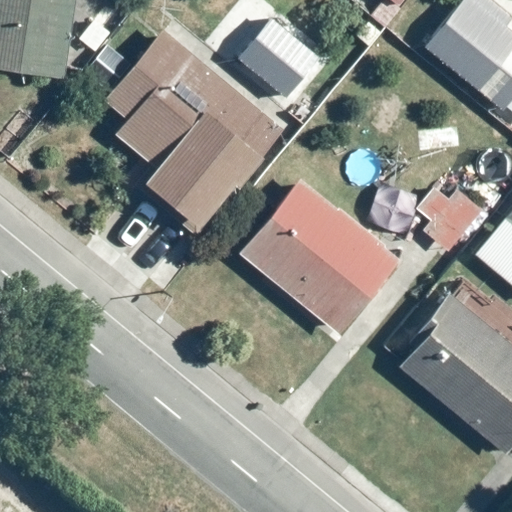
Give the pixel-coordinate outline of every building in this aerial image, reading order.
[(0,0),(0,68),(61,78),(73,0),(0,0)] [(82,71),(107,93),(100,101),(125,122),(114,134),(151,165),(138,180),(196,229),(279,131),(161,30),(133,63),(107,41),(82,71)] [(398,255),(300,176),(237,253),(336,332),(398,255)] [(442,177),(418,207),(428,215),(418,227),(445,249),(479,207),(442,177)] [(511,286),(511,204),(502,216),(472,254),(511,286)] [(511,444),(511,343),(449,291),(391,362),(504,454),(511,444)]
